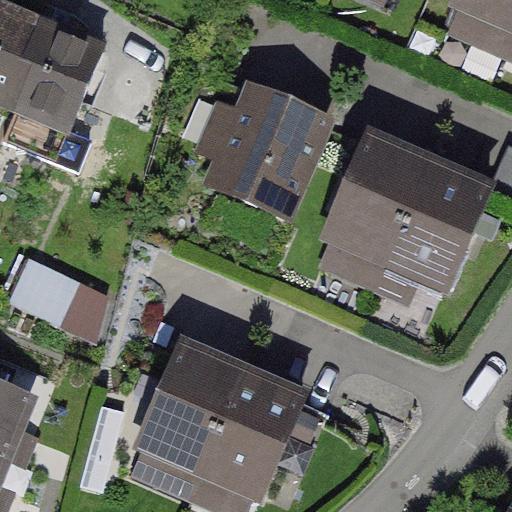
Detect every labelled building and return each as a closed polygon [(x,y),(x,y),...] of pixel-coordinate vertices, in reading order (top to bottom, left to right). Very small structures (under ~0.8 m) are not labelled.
[(511,0),(460,0),(450,25),(509,51),(511,42),(511,0)] [(48,27),(0,7),(0,118),(10,122),(48,27)] [(99,47),(48,27),(10,122),(61,143),(99,47)] [(339,131),(251,95),(206,203),(294,240),(339,131)] [(427,169),(368,144),(321,255),(380,280),(427,169)] [(487,194),(427,169),(380,280),(440,305),(487,194)] [(16,303),(103,335),(118,293),(32,261),(16,303)] [(253,383),(190,353),(136,469),(200,498),(253,383)] [(270,511),(316,412),(253,383),(200,498),(229,511),(270,511)] [(0,392),(0,457),(19,466),(41,409),(0,392)] [(0,457),(0,511),(19,466),(0,457)]
